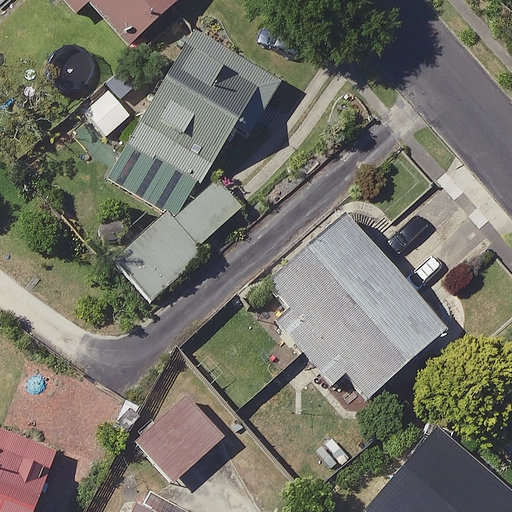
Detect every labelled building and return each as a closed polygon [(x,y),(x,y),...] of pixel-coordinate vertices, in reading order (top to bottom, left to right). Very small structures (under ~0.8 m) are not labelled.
[(175,0),(58,0),(74,16),(86,4),(129,46),(175,0)] [(279,82),(185,23),(131,110),(143,118),(106,179),(172,221),(233,124),(247,133),(279,82)] [(443,329),(344,211),(264,279),(295,316),(283,327),(329,382),(343,370),(364,395),(443,329)] [(220,436),(181,396),(134,442),(173,482),(220,436)] [(511,511),(511,489),(435,424),(362,509),(366,511),(511,511)] [(29,511),(54,447),(0,426),(0,511),(29,511)] [(152,511),(136,503),(131,511),(152,511)]
